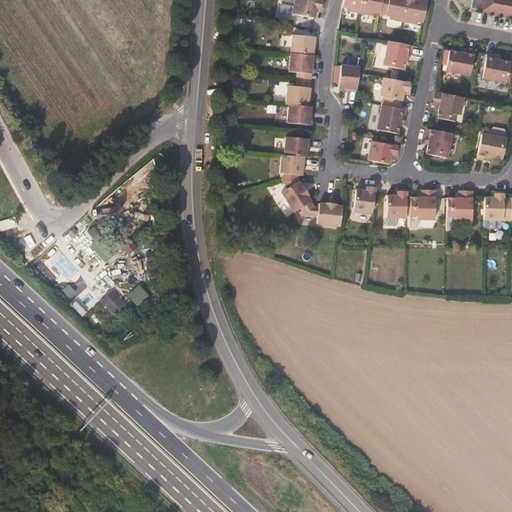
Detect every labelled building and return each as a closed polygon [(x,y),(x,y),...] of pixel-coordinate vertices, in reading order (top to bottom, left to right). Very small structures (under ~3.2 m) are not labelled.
[(321,10),(322,0),(321,0),(293,0),(291,15),(312,18),(314,9),(321,10)] [(359,11),(361,0),(341,0),(341,4),(346,5),(345,8),(359,11)] [(377,10),(378,0),(361,0),(359,11),(372,14),(373,9),(377,10)] [(401,17),(404,0),(382,0),(381,11),(387,12),(386,14),(401,17)] [(419,18),(422,0),(404,0),(401,17),(414,20),(415,17),(419,18)] [(511,0),(471,0),(469,11),(511,17),(511,0)] [(311,52),(312,41),(315,41),(315,33),(291,32),(290,50),(311,52)] [(405,62),(407,48),(411,48),(412,40),(398,37),(389,36),(385,59),(405,62)] [(469,72),(473,50),(465,49),(464,52),(448,49),(445,69),(469,72)] [(311,62),(311,52),(290,50),(289,69),(313,70),(314,62),(311,62)] [(507,78),(509,59),(495,57),(496,53),(488,52),(484,75),(507,78)] [(354,88),(356,70),(357,62),(338,61),(336,83),(345,84),(346,87),(354,88)] [(379,95),(382,96),(381,103),(399,105),(400,99),(403,87),(407,88),(409,80),(383,75),(379,95)] [(308,104),(309,92),(312,93),(312,84),(287,83),(287,102),(289,102),(308,104)] [(460,113),(464,95),(436,89),(434,102),(440,104),(437,116),(454,120),(456,112),(460,113)] [(310,114),(311,104),(308,104),(289,102),(287,120),(312,123),(312,115),(310,114)] [(395,130),(399,113),(403,114),(404,106),(399,105),(381,103),(376,128),(395,130)] [(509,135),(507,135),(508,129),(505,126),(496,125),(493,127),(492,132),(484,131),(479,155),(493,158),(494,154),(504,156),(509,135)] [(448,155),(452,131),(429,126),(428,134),(432,134),(430,152),(448,155)] [(303,156),(304,146),(307,146),(308,138),(283,136),(282,154),(303,156)] [(396,150),(397,142),(370,138),(367,156),(388,161),(391,150),(396,150)] [(303,164),(303,156),(282,154),(279,154),(278,172),(281,173),(297,174),(300,174),(300,164),(303,164)] [(309,201),(305,195),(306,193),(296,181),(297,174),(281,173),(280,179),(285,188),(280,191),(292,211),(298,207),(309,201)] [(372,213),(376,187),(365,185),(364,192),(356,191),(354,211),(372,213)] [(407,193),(408,187),(396,186),(396,193),(387,193),(386,216),(406,216),(407,213),(407,193)] [(407,213),(411,213),(411,227),(417,227),(419,226),(419,217),(435,218),(435,187),(423,187),(423,193),(407,193),(407,213)] [(458,228),(458,217),(473,217),(473,188),(459,187),(460,194),(447,194),(447,228),(458,228)] [(499,224),(499,217),(506,217),(511,217),(511,210),(511,194),(506,195),(506,188),(496,188),(496,195),(485,195),(484,223),(487,226),(498,226),(499,224)] [(339,225),(341,205),(334,205),(334,203),(317,203),(317,207),(313,207),(309,201),(298,207),(302,214),(316,215),(315,223),(339,225)] [(125,243),(107,252),(112,260),(129,251),(125,243)] [(51,259),(71,283),(80,275),(59,252),(51,259)] [(110,289),(100,300),(114,314),(124,303),(110,289)]
